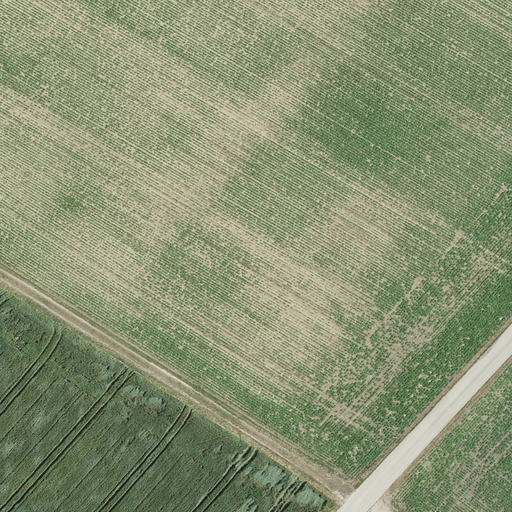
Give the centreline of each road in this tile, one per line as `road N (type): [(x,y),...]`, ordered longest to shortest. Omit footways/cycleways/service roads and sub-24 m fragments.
road 1 (track): [(390,511),(0,264)]
road 2 (track): [(511,345),(357,511)]
